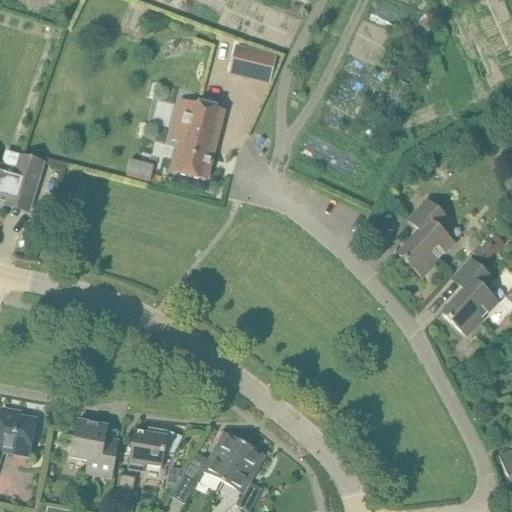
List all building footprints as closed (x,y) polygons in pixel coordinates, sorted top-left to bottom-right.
[(270,86),(271,84),(277,57),(236,47),(229,76),(270,86)] [(223,112),(203,107),(181,101),(171,141),(181,143),(173,174),(205,182),(223,112)] [(6,205),(26,211),(27,212),(42,163),(21,157),(16,172),(0,166),(0,198),(8,201),(6,205)] [(422,279),(435,264),(453,244),(439,231),(448,222),(427,202),(408,222),(420,233),(398,257),(404,262),(404,263),(407,265),(422,279)] [(492,281),(476,267),(493,248),(487,243),(470,261),(466,267),(452,282),(464,292),(442,316),(448,321),(447,322),(450,324),(451,324),(466,338),(497,304),(483,291),(492,281)] [(0,448),(29,454),(31,442),(35,422),(19,419),(20,414),(2,411),(0,419),(0,448)] [(119,441),(105,439),(107,428),(77,423),(70,461),(91,465),(88,476),(111,480),(119,441)] [(164,455),(174,457),(181,440),(174,437),(169,435),(166,434),(162,433),(148,431),(148,436),(133,433),(127,470),(141,472),(142,466),(162,469),(164,455)] [(196,454),(183,477),(196,485),(203,473),(223,484),(244,447),(223,435),(208,461),(196,454)] [(264,458),(244,447),(223,484),(242,495),(235,507),(244,511),(250,511),(262,492),(250,485),(264,458)] [(511,493),(511,453),(498,459),(511,493)] [(131,504),(134,485),(135,478),(120,476),(116,502),(131,504)]
